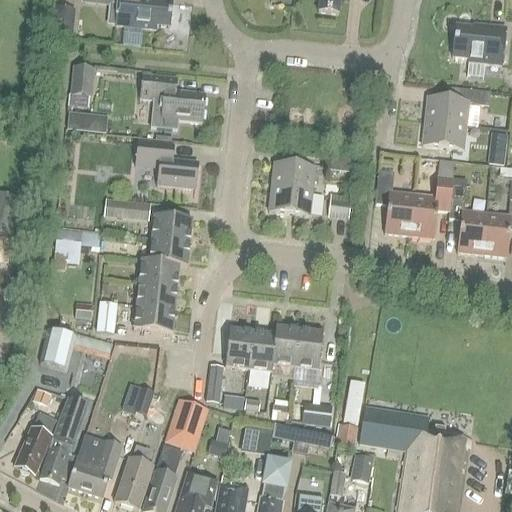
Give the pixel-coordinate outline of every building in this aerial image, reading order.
[(117,0),(114,27),(155,32),(156,28),(169,29),(171,6),(143,2),(143,0),(117,0)] [(345,0),(319,0),(317,14),(337,17),(339,0),(345,1),(345,0)] [(69,37),(72,11),(53,9),(51,35),(69,37)] [(468,62),(468,65),(501,69),(505,31),(473,27),(473,30),(455,28),(451,60),(468,62)] [(89,71),(73,70),(70,97),(86,99),(89,71)] [(142,78),(139,102),(147,103),(152,103),(152,106),(149,131),(156,131),(156,132),(171,133),(177,133),(178,125),(178,123),(201,126),(204,97),(174,94),(176,82),(150,79),(142,78)] [(456,92),(455,103),(427,100),(424,123),(465,128),(467,108),(488,110),(489,95),(456,92)] [(68,116),(67,133),(87,135),(89,118),(68,116)] [(424,123),(421,149),(462,154),(465,128),(424,123)] [(134,164),(158,166),(155,188),(193,191),(196,165),(170,163),(172,148),(136,145),(134,164)] [(488,156),(487,166),(503,168),(504,158),(488,156)] [(342,162),(340,174),(353,175),(355,163),(342,162)] [(273,166),(271,189),(311,193),(313,169),(273,166)] [(383,236),(408,238),(411,197),(390,195),(392,174),(376,172),(373,206),(386,207),(383,236)] [(450,180),(435,178),(433,199),(411,197),(408,238),(432,240),(435,211),(447,213),(450,180)] [(448,220),(459,221),(456,254),(481,257),(485,215),(462,212),(464,189),(451,188),(448,220)] [(311,193),(271,189),(269,214),(309,218),(311,193)] [(20,200),(0,195),(0,237),(11,240),(20,200)] [(348,221),(350,198),(330,196),(328,219),(348,221)] [(127,219),(129,205),(105,203),(104,216),(127,219)] [(511,217),(485,215),(481,257),(507,259),(511,217)] [(153,218),(151,241),(188,245),(191,222),(153,218)] [(81,235),(55,232),(52,265),(78,267),(79,250),(81,235)] [(81,235),(79,250),(98,251),(99,236),(81,235)] [(148,264),(178,267),(178,268),(186,269),(188,245),(151,241),(149,254),(148,264)] [(140,263),(148,264),(149,254),(141,253),(140,263)] [(178,268),(178,267),(148,264),(148,265),(140,264),(138,286),(175,290),(177,268),(178,268)] [(175,290),(138,286),(136,309),(173,313),(175,290)] [(99,305),(96,334),(113,336),(116,307),(99,305)] [(91,323),(92,308),(75,306),(74,322),(91,323)] [(173,313),(136,309),(134,331),(170,334),(173,313)] [(274,338),(275,339),(271,369),(293,371),(298,334),(275,331),(274,338)] [(55,335),(47,333),(39,367),(46,369),(66,374),(74,340),(55,335)] [(224,370),(247,373),(252,336),(229,333),(224,370)] [(320,337),(298,334),(293,371),(315,374),(320,337)] [(275,339),(274,338),(252,336),(247,373),(270,376),(271,369),(275,339)] [(209,377),(206,405),(218,406),(221,378),(209,377)] [(129,387),(122,410),(132,414),(140,391),(129,387)] [(140,391),(132,414),(146,418),(153,395),(140,391)] [(50,398),(36,393),(32,404),(45,410),(50,398)] [(56,428),(36,482),(56,489),(58,483),(63,485),(71,461),(68,460),(67,454),(68,450),(70,451),(76,435),(85,408),(67,401),(56,428)] [(260,403),(244,401),(242,413),(259,415),(260,403)] [(178,403),(168,431),(196,441),(197,437),(198,436),(206,412),(178,403)] [(332,409),(304,405),(301,426),(329,430),(332,409)] [(288,409),(272,407),(269,422),(286,425),(288,409)] [(457,511),(468,445),(446,441),(446,442),(441,441),(442,432),(433,431),(432,440),(426,439),(427,438),(424,438),(426,423),(362,413),(357,447),(403,454),(393,511),(457,511)] [(12,470),(31,479),(48,441),(45,440),(46,438),(47,439),(53,426),(37,419),(30,434),(29,433),(12,470)] [(274,427),(272,441),(294,445),(296,432),(274,427)] [(339,429),(336,448),(352,450),(355,431),(339,429)] [(239,454),(267,458),(271,435),(244,431),(239,454)] [(296,432),(294,445),(309,448),(312,435),(296,432)] [(66,492),(100,503),(106,485),(105,484),(107,480),(111,481),(121,452),(84,439),(66,492)] [(209,457),(221,460),(225,447),(212,444),(209,457)] [(162,449),(142,511),(164,511),(175,481),(173,480),(168,479),(171,471),(174,472),(180,455),(162,449)] [(112,508),(125,511),(137,511),(150,473),(144,471),(149,457),(133,452),(129,464),(126,463),(112,508)] [(372,462),(354,458),(349,482),(368,486),(372,462)] [(282,503),(289,467),(267,463),(261,499),(260,499),(257,511),(280,511),(282,504),(282,503)] [(202,511),(204,509),(210,511),(218,484),(186,474),(174,511),(202,511)] [(341,500),(345,478),(332,475),(324,511),(347,511),(341,511),(343,501),(341,500)] [(303,476),(302,485),(324,489),(326,481),(303,476)] [(241,511),(244,494),(218,490),(214,511),(241,511)] [(320,511),(322,500),(298,497),(296,511),(320,511)]
